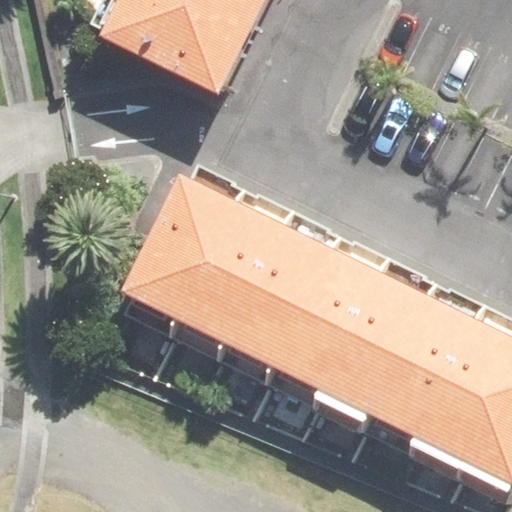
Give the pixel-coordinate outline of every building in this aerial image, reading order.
[(215,0),(104,0),(99,10),(215,67),(241,13),(215,0)] [(215,0),(241,13),(247,0),(215,0)] [(181,151),(124,268),(174,293),(231,175),(181,151)] [(231,175),(174,293),(225,317),(282,200),(231,175)] [(282,200),(225,317),(269,339),(327,221),(282,200)] [(327,221),(269,339),(318,362),(375,246),(327,221)] [(318,362),(314,371),(365,395),(369,388),(427,271),(375,246),(318,362)] [(427,271),(369,388),(416,411),(475,294),(427,271)] [(416,411),(413,420),(457,443),(511,330),(511,311),(475,294),(416,411)] [(511,330),(457,443),(511,469),(511,468),(511,330)]
